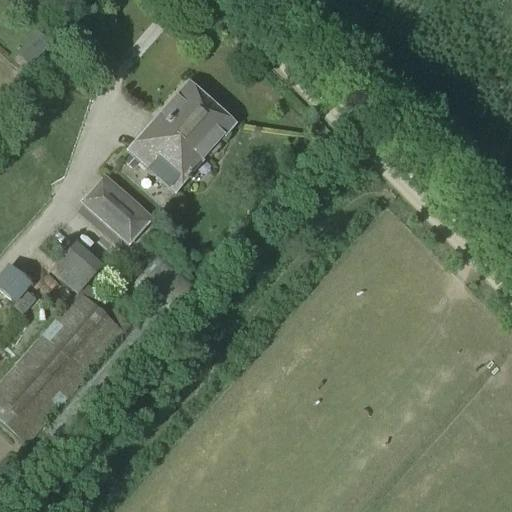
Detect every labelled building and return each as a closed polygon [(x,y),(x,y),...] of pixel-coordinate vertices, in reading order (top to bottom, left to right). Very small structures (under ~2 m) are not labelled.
[(186,87),(128,154),(174,194),(232,128),(186,87)] [(102,178),(78,206),(127,250),(152,222),(102,178)] [(102,269),(74,245),(49,274),(75,297),(76,298),(102,269)] [(7,268),(0,275),(0,294),(14,306),(30,287),(7,268)] [(16,364),(0,382),(0,425),(23,446),(26,448),(122,338),(76,298),(75,297),(16,364)] [(148,311),(40,432),(56,446),(164,325),(148,311)]
